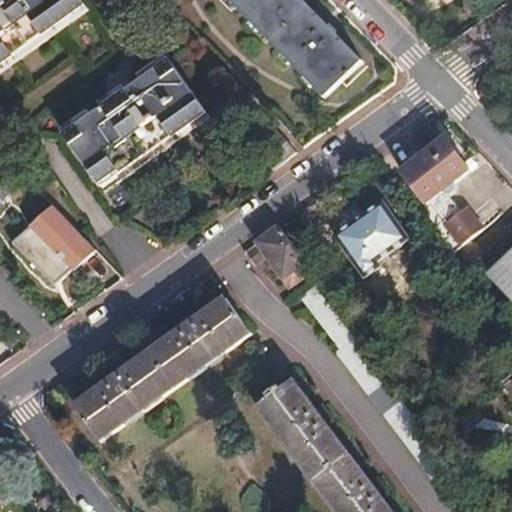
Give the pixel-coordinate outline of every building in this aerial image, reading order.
[(0,0),(0,62),(72,12),(68,5),(75,0),(0,0)] [(303,0),(230,0),(324,97),(362,61),(303,0)] [(80,127),(66,136),(99,181),(106,176),(109,181),(194,121),(191,116),(204,107),(169,57),(77,123),(80,127)] [(444,138),(402,172),(427,203),(469,169),(444,138)] [(0,201),(26,176),(4,154),(0,157),(0,201)] [(488,195),(473,207),(488,225),(502,212),(488,195)] [(383,203),(336,237),(365,278),(378,269),(375,265),(410,240),(383,203)] [(279,226),(245,250),(255,263),(267,254),(290,285),(311,269),(279,226)] [(34,231),(19,246),(32,259),(29,262),(45,278),(63,260),(34,231)] [(511,253),(490,274),(511,297),(511,253)] [(482,511),(313,287),(296,299),(457,511),(482,511)] [(107,384),(76,407),(101,442),(218,357),(251,333),(226,298),(194,321),(190,315),(175,325),(180,331),(121,374),(116,368),(102,378),(107,384)] [(291,381),(257,409),(335,511),(390,511),(380,498),(386,494),(375,480),(370,485),(325,426),(331,421),(320,407),(314,412),(291,381)]
